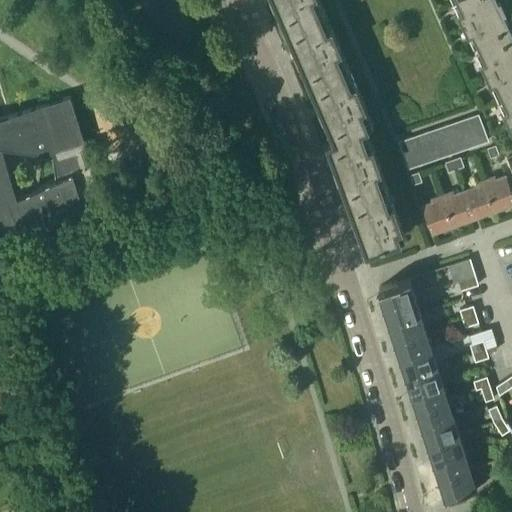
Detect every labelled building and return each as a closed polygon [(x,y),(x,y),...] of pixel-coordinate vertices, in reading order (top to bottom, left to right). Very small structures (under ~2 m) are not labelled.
[(273,0),(274,2),(276,1),(285,22),(325,7),(321,0),(273,0)] [(511,30),(502,12),(504,11),(500,0),(498,1),(496,0),(452,0),(474,47),(511,30)] [(294,48),(295,49),(299,58),(301,57),(310,78),(349,63),(325,7),(285,22),(296,47),(294,48)] [(511,87),(511,32),(511,30),(474,47),(496,95),(511,87)] [(319,104),(319,105),(323,114),(325,114),(334,135),(366,123),(373,120),(349,63),(310,78),(320,103),(319,104)] [(511,87),(496,95),(511,129),(511,87)] [(7,112),(0,114),(0,230),(105,199),(72,92),(7,112)] [(409,166),(488,138),(479,111),(400,139),(409,166)] [(366,123),(334,135),(335,136),(327,139),(336,163),(334,164),(334,165),(338,175),(340,174),(347,193),(385,178),(366,123)] [(499,153),(495,144),(488,147),(491,156),(499,153)] [(464,165),(460,156),(453,158),(456,168),(464,165)] [(449,170),(456,168),(453,158),(445,161),(449,170)] [(422,180),(418,171),(410,173),(414,183),(422,180)] [(495,209),(511,202),(511,190),(506,173),(495,177),(494,173),(483,177),(495,209)] [(474,216),(495,209),(483,177),(472,181),(473,186),(464,189),(474,216)] [(361,232),(366,248),(400,236),(404,234),(385,178),(347,193),(357,221),(355,222),(358,232),(359,232),(361,232)] [(453,224),(474,216),(464,189),(455,192),(453,188),(442,192),(453,224)] [(432,231),(453,224),(442,192),(431,196),(432,200),(422,203),(432,231)] [(384,304),(415,294),(409,277),(410,277),(410,276),(470,257),(470,256),(400,279),(379,286),(384,301),(383,301),(384,304)] [(458,280),(475,274),(470,258),(449,265),(452,275),(456,273),(458,280)] [(458,280),(461,288),(478,283),(475,274),(458,280)] [(420,311),(415,294),(384,304),(390,321),(420,311)] [(475,312),(472,304),(460,308),(463,317),(475,312)] [(426,328),(420,311),(390,321),(395,338),(426,328)] [(465,325),(472,323),(478,321),(475,312),(463,317),(465,325)] [(431,345),(426,328),(395,338),(401,355),(431,345)] [(470,343),(473,352),(486,347),(483,339),(470,343)] [(437,362),(431,345),(401,355),(406,372),(437,362)] [(475,360),(476,360),(489,356),(486,347),(473,352),(475,360)] [(442,379),(437,362),(406,372),(412,389),(442,379)] [(489,384),(487,376),(487,375),(473,379),(476,388),(481,386),(489,384)] [(511,385),(506,378),(496,385),(499,393),(511,385)] [(448,397),(442,379),(412,389),(417,407),(448,397)] [(485,400),(493,397),(489,384),(481,386),(485,400)] [(511,424),(511,412),(508,416),(507,415),(501,396),(500,397),(506,415),(511,424)] [(453,414),(448,397),(417,407),(423,424),(453,414)] [(488,407),(494,420),(502,417),(497,404),(488,407)] [(459,431),(453,414),(423,424),(428,441),(459,431)] [(502,433),(509,428),(502,417),(494,420),(502,433)] [(464,448),(459,431),(428,441),(434,458),(464,448)] [(507,452),(470,464),(470,465),(439,475),(440,478),(453,498),(467,489),(467,490),(477,483),(511,460),(511,447),(506,451),(507,452)] [(470,464),(464,448),(434,458),(439,475),(470,465),(470,464)]
